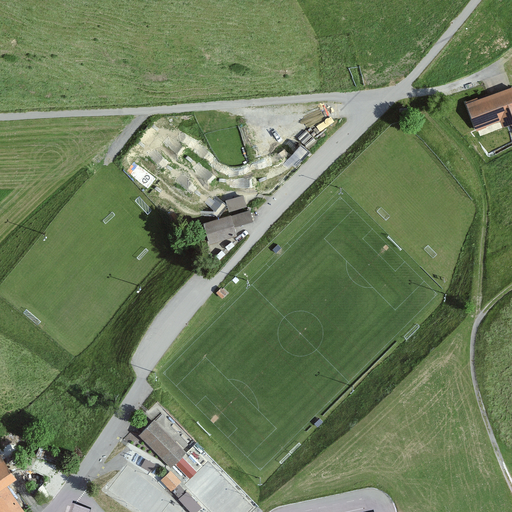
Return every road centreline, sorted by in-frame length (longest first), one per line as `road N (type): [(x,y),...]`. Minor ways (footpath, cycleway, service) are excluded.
road 1 (unclassified): [(50,511),(146,366),(385,103)]
road 2 (unclassified): [(0,117),(336,96),(385,103)]
road 3 (unclassified): [(385,103),(475,0)]
